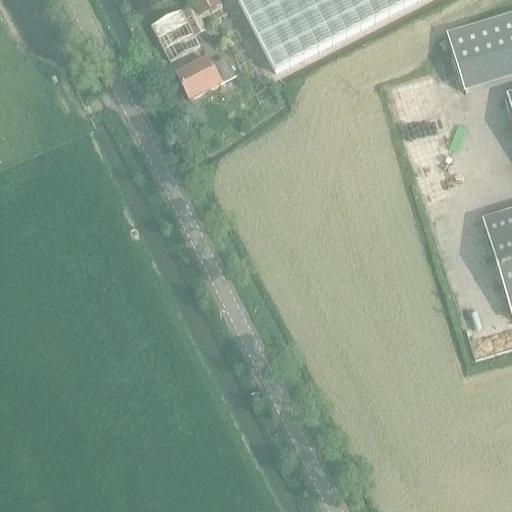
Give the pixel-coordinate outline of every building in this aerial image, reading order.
[(190,0),(195,7),(153,30),(169,63),(200,47),(195,38),(206,32),(200,20),(222,8),(217,0),(190,0)] [(235,0),(274,75),(421,0),(235,0)] [(226,16),(215,22),(217,26),(264,112),(273,106),(226,16)] [(511,85),(511,42),(506,22),(447,39),(466,99),(511,85)] [(218,86),(237,76),(228,58),(209,68),(207,62),(178,77),(191,102),(218,87),(218,86)] [(511,217),(484,226),(511,315),(511,217)] [(84,441),(65,450),(77,473),(63,480),(64,482),(47,490),(57,509),(73,501),(74,503),(88,496),(96,511),(98,511),(120,501),(118,497),(122,495),(113,478),(109,480),(96,454),(114,445),(107,433),(100,436),(96,428),(81,435),(84,441)]
